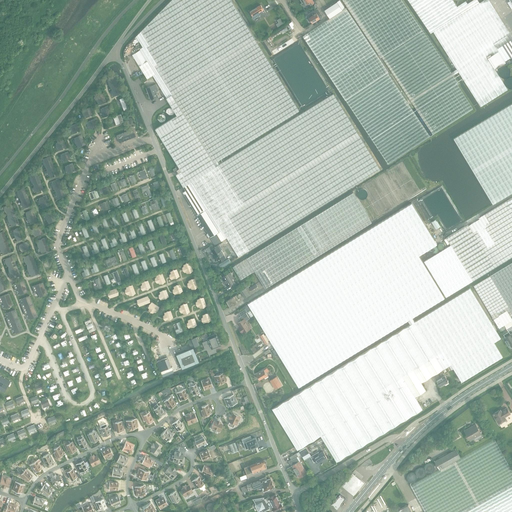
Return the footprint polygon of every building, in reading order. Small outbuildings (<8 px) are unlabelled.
[(143,48),(138,51),(145,61),(147,60),(155,74),(153,75),(167,98),(172,95),(188,121),(214,163),(252,140),(299,111),(284,87),(245,23),(230,0),(171,0),(159,12),(143,29),(136,37),(143,48)] [(507,90),(495,69),(488,58),(498,51),(505,61),(511,56),(511,37),(488,0),(483,0),(479,3),(477,0),(473,0),(467,4),(466,1),(457,7),(452,0),(407,0),(418,15),(430,34),(433,32),(453,64),(457,69),(451,73),(439,56),(417,23),(401,0),(342,0),(380,57),(381,57),(405,93),(433,135),(473,109),(457,84),(458,84),(453,76),(458,72),(481,107),(507,90)] [(337,2),(324,10),(330,18),(342,9),(337,2)] [(256,7),(250,11),(252,16),(254,19),(261,15),(263,13),(265,13),(262,8),(260,5),(256,7)] [(346,8),(345,8),(329,19),(303,36),(315,54),(342,96),(388,164),(409,151),(430,136),(398,88),(387,72),(388,72),(346,8)] [(318,17),(321,15),(317,8),(311,12),(313,16),(309,18),(312,24),(320,19),(318,17)] [(272,38),(288,26),(287,24),(270,36),(272,38)] [(147,79),(153,75),(155,74),(147,60),(145,61),(138,51),(132,55),(147,79)] [(506,63),(505,61),(498,51),(488,58),(495,69),(506,63)] [(508,72),(507,70),(506,69),(505,68),(504,67),(503,67),(502,68),(500,69),(499,70),(499,72),(499,73),(500,75),(501,76),(503,76),(504,76),(505,76),(506,75),(507,74),(508,72)] [(115,76),(108,79),(112,88),(118,86),(115,76)] [(155,98),(158,97),(156,91),(158,91),(156,84),(146,88),(148,93),(149,93),(151,99),(154,99),(155,99),(155,98)] [(118,86),(112,88),(114,96),(121,93),(118,86)] [(102,92),(95,95),(99,104),(106,101),(102,92)] [(208,208),(204,210),(218,232),(216,233),(217,234),(221,241),(226,238),(238,257),(330,200),(380,169),(356,131),(333,94),(250,145),(216,166),(204,174),(191,181),(208,208)] [(177,115),(155,129),(181,171),(176,174),(183,186),(187,184),(191,181),(204,174),(216,166),(214,163),(188,121),(172,95),(167,98),(177,115)] [(127,109),(123,97),(119,99),(123,110),(127,109)] [(511,192),(511,102),(453,139),(492,205),(511,192)] [(108,106),(101,109),(103,116),(110,113),(108,106)] [(89,107),(82,110),(85,117),(92,114),(89,107)] [(121,114),(113,117),(116,125),(124,122),(121,114)] [(131,118),(125,120),(127,125),(128,125),(129,127),(134,125),(131,118)] [(94,119),(87,122),(90,129),(97,126),(94,119)] [(77,123),(70,126),(73,133),(80,130),(77,123)] [(133,129),(116,135),(119,143),(136,136),(133,129)] [(81,135),(75,138),(78,147),(85,145),(81,135)] [(63,140),(56,143),(59,150),(66,147),(63,140)] [(68,152),(61,154),(64,161),(71,159),(68,152)] [(50,156),(43,159),(47,168),(54,166),(50,156)] [(72,163),(65,166),(68,173),(75,170),(72,163)] [(54,166),(47,168),(50,176),(57,173),(54,166)] [(37,172),(30,175),(34,184),(41,182),(37,172)] [(59,179),(52,181),(56,191),(63,188),(59,179)] [(183,186),(182,187),(185,191),(183,192),(197,215),(210,237),(216,233),(218,232),(204,210),(208,208),(191,181),(187,184),(183,186)] [(41,182),(34,184),(37,192),(44,189),(41,182)] [(147,185),(142,187),(143,191),(146,190),(148,196),(151,194),(147,185)] [(24,188),(17,191),(21,200),(28,198),(24,188)] [(63,188),(56,191),(58,198),(65,195),(63,188)] [(249,257),(233,267),(241,279),(243,278),(255,271),(257,275),(265,270),(273,283),(372,222),(353,192),(299,226),(249,257)] [(46,195),(39,198),(43,207),(50,205),(46,195)] [(28,198),(21,200),(24,208),(31,205),(28,198)] [(155,203),(151,205),(154,211),(159,208),(156,199),(154,200),(155,203)] [(450,245),(423,261),(445,296),(446,297),(511,256),(511,203),(509,199),(507,200),(479,218),(479,219),(483,226),(472,232),(468,225),(468,224),(446,238),(450,245)] [(107,201),(101,203),(103,210),(109,208),(107,201)] [(412,203),(248,303),(248,304),(278,353),(299,387),(408,320),(410,319),(412,318),(444,298),(419,256),(437,244),(433,239),(412,203)] [(12,204),(4,206),(7,214),(14,211),(12,204)] [(33,209),(26,212),(31,224),(37,221),(33,209)] [(14,211),(7,214),(12,226),(19,223),(14,211)] [(52,211),(45,213),(49,223),(56,220),(52,211)] [(123,222),(129,220),(127,213),(121,215),(123,222)] [(151,219),(147,221),(149,226),(148,227),(150,231),(155,229),(151,219)] [(435,229),(440,226),(436,219),(431,222),(435,229)] [(479,219),(468,225),(472,232),(483,226),(479,219)] [(142,222),(138,224),(140,230),(138,231),(140,235),(146,233),(142,222)] [(39,226),(33,229),(35,236),(42,234),(39,226)] [(131,234),(129,235),(130,239),(137,237),(133,227),(129,228),(131,234)] [(15,238),(17,241),(22,239),(17,228),(13,230),(13,233),(14,236),(15,238)] [(172,241),(179,238),(177,229),(170,231),(172,241)] [(75,241),(79,240),(75,230),(71,231),(75,241)] [(119,232),(121,238),(119,238),(121,243),(127,240),(123,230),(119,232)] [(217,234),(211,238),(215,245),(221,241),(217,234)] [(44,238),(37,241),(42,253),(49,250),(44,238)] [(6,239),(0,241),(0,245),(3,254),(11,251),(6,239)] [(96,241),(91,243),(94,253),(99,251),(96,241)] [(26,242),(19,245),(19,247),(19,249),(20,250),(22,252),(29,249),(26,242)] [(211,245),(209,246),(211,249),(211,250),(215,256),(213,257),(215,261),(217,260),(218,262),(225,258),(220,249),(221,249),(219,244),(213,248),(211,245)] [(85,257),(90,255),(86,245),(81,246),(85,257)] [(31,254),(24,257),(27,264),(34,261),(31,254)] [(13,256),(5,259),(8,266),(16,263),(13,256)] [(115,256),(105,260),(108,267),(117,263),(115,256)] [(229,258),(219,264),(221,268),(231,262),(229,258)] [(91,261),(93,268),(91,268),(92,273),(99,270),(95,260),(91,261)] [(34,261),(27,264),(32,276),(39,273),(34,261)] [(186,271),(192,269),(189,261),(183,263),(186,271)] [(485,306),(493,320),(498,316),(506,311),(511,320),(511,261),(495,272),(473,286),(485,306)] [(16,263),(8,266),(13,278),(20,275),(16,263)] [(178,265),(170,268),(172,272),(175,271),(177,277),(181,275),(178,265)] [(117,284),(122,283),(117,270),(113,272),(117,284)] [(265,270),(257,275),(263,285),(265,288),(273,283),(265,270)] [(163,272),(154,274),(157,284),(165,282),(163,272)] [(227,287),(234,283),(231,278),(233,277),(230,272),(221,278),(227,287)] [(97,284),(94,286),(95,290),(103,287),(99,277),(95,279),(97,284)] [(148,279),(141,282),(142,285),(140,286),(142,291),(151,287),(148,279)] [(23,280),(13,284),(15,290),(17,289),(20,295),(28,292),(23,280)] [(42,282),(32,286),(34,292),(37,291),(39,297),(47,294),(42,282)] [(249,294),(259,288),(256,284),(249,288),(247,286),(247,287),(244,282),(240,284),(243,289),(240,291),(244,298),(250,294),(249,294)] [(127,295),(135,293),(133,284),(125,286),(127,295)] [(109,298),(119,295),(117,288),(107,291),(109,298)] [(422,409),(415,397),(402,376),(435,356),(443,369),(451,365),(461,382),(479,371),(502,358),(492,340),(499,336),(484,311),(471,288),(442,305),(422,317),(414,322),(410,324),(372,348),(272,409),(297,450),(321,436),(322,438),(324,441),(336,462),(411,416),(422,409)] [(166,289),(159,291),(161,294),(159,295),(160,299),(169,297),(166,289)] [(8,293),(0,296),(0,303),(3,302),(5,308),(13,305),(8,293)] [(201,305),(205,304),(202,294),(195,296),(196,300),(200,299),(201,305)] [(23,303),(21,304),(22,307),(32,303),(29,295),(21,299),(23,303)] [(237,302),(239,301),(238,299),(236,295),(226,301),(229,306),(233,304),(237,302)] [(137,298),(138,305),(150,303),(149,296),(137,298)] [(189,310),(193,308),(190,299),(183,301),(184,305),(187,304),(189,310)] [(151,302),(147,309),(156,314),(159,306),(151,302)] [(32,303),(22,307),(25,314),(27,313),(30,319),(38,316),(32,303)] [(9,317),(6,318),(7,321),(18,317),(15,309),(7,313),(9,317)] [(171,309),(164,312),(165,315),(163,316),(164,320),(173,318),(171,309)] [(508,331),(511,328),(511,320),(506,311),(498,316),(493,320),(498,329),(505,325),(508,331)] [(239,327),(238,327),(242,333),(243,332),(243,333),(250,329),(245,321),(249,318),(246,313),(239,317),(241,321),(237,323),(239,327)] [(18,317),(7,321),(10,328),(13,327),(15,333),(23,330),(18,317)] [(265,344),(269,341),(263,332),(259,334),(265,344)] [(208,340),(204,341),(209,352),(214,350),(213,348),(220,346),(218,342),(219,342),(217,337),(216,338),(215,334),(207,337),(208,340)] [(194,338),(187,340),(190,348),(193,347),(193,348),(197,346),(194,338)] [(190,348),(175,354),(182,369),(199,362),(193,348),(193,347),(190,348)] [(420,383),(443,369),(435,356),(402,376),(415,397),(425,391),(420,383)] [(156,362),(160,371),(171,367),(168,358),(156,362)] [(264,378),(267,377),(268,376),(266,373),(268,371),(267,368),(256,374),(259,380),(264,377),(264,378)] [(444,384),(448,382),(444,375),(441,371),(437,373),(440,377),(436,379),(440,386),(444,384)] [(217,381),(218,384),(224,382),(221,374),(216,376),(218,381),(217,381)] [(0,386),(1,387),(0,388),(0,390),(4,393),(10,381),(0,376),(0,386)] [(276,376),(270,380),(275,389),(282,385),(276,376)] [(204,388),(212,385),(210,379),(202,382),(204,388)] [(191,382),(188,383),(188,384),(189,386),(189,387),(190,386),(193,394),(199,392),(195,384),(194,383),(193,383),(192,383),(191,382)] [(178,392),(182,400),(187,397),(184,389),(178,392)] [(231,395),(226,398),(229,406),(235,403),(231,395)] [(2,399),(0,399),(0,402),(1,403),(2,406),(13,403),(12,399),(10,400),(9,396),(3,398),(2,398),(2,399)] [(165,400),(170,408),(175,404),(170,397),(165,400)] [(157,404),(153,407),(154,409),(154,410),(159,416),(164,412),(158,406),(157,404)] [(205,415),(210,413),(207,405),(202,407),(205,415)] [(505,417),(510,414),(506,408),(501,411),(501,409),(492,414),(498,423),(505,419),(505,417)] [(11,414),(6,416),(8,419),(10,418),(12,421),(22,416),(21,413),(19,414),(18,411),(12,413),(11,413),(11,414)] [(147,423),(153,421),(149,412),(143,415),(147,423)] [(196,419),(194,413),(191,415),(191,413),(188,415),(188,416),(186,417),(188,422),(191,421),(191,422),(194,421),(193,420),(196,419)] [(229,422),(228,425),(233,428),(235,424),(236,421),(236,422),(238,419),(237,419),(238,416),(233,413),(232,416),(231,416),(229,418),(230,419),(229,422)] [(45,422),(40,424),(42,427),(44,426),(46,429),(56,425),(55,421),(53,422),(52,419),(46,421),(45,422)] [(178,419),(172,424),(177,431),(183,426),(178,419)] [(220,430),(222,424),(219,423),(220,422),(217,421),(216,422),(214,421),(211,427),(214,428),(217,429),(220,430)] [(29,426),(28,427),(31,439),(35,438),(35,435),(36,435),(33,422),(28,424),(29,426)] [(106,423),(100,426),(101,428),(105,436),(110,434),(107,426),(106,423)] [(15,425),(3,430),(5,435),(8,433),(8,435),(20,430),(18,425),(16,426),(15,425)] [(470,440),(481,434),(475,425),(465,431),(470,440)] [(161,435),(163,437),(164,436),(168,440),(172,436),(165,430),(161,435)] [(94,431),(89,433),(93,442),(98,439),(94,431)] [(12,439),(7,441),(9,445),(11,444),(12,447),(23,442),(21,439),(20,440),(18,436),(13,439),(11,439),(12,439)] [(248,436),(241,439),(245,449),(248,448),(248,449),(258,445),(255,437),(249,440),(248,436)] [(87,445),(86,444),(83,437),(77,440),(81,447),(87,445)] [(195,441),(197,447),(206,443),(203,437),(195,441)] [(321,438),(310,445),(312,448),(323,441),(321,438)] [(511,511),(511,470),(494,439),(460,458),(439,470),(410,486),(424,511),(511,511)] [(70,453),(76,450),(72,442),(66,445),(70,453)] [(235,442),(229,445),(232,453),(238,451),(235,442)] [(127,452),(130,453),(133,446),(125,443),(123,448),(128,451),(127,452)] [(156,443),(155,444),(154,445),(153,444),(152,447),(153,448),(151,450),(156,453),(158,451),(160,449),(159,449),(161,446),(156,443)] [(58,457),(63,454),(59,446),(54,449),(58,457)] [(306,447),(299,451),(302,457),(309,453),(306,447)] [(109,448),(102,452),(104,457),(112,453),(109,448)] [(434,461),(439,470),(460,458),(456,449),(434,461)] [(208,450),(200,453),(202,459),(210,456),(208,450)] [(315,459),(319,465),(328,459),(323,451),(319,453),(318,451),(310,456),(312,460),(315,459)] [(47,465),(52,462),(48,453),(43,456),(47,465)] [(174,454),(173,462),(175,463),(175,462),(184,464),(185,458),(182,457),(183,455),(180,455),(180,453),(177,453),(177,454),(174,454)] [(245,463),(250,460),(247,453),(242,455),(245,463)] [(289,461),(292,466),(298,477),(299,477),(299,478),(301,477),(303,475),(302,475),(306,472),(299,461),(300,461),(297,456),(298,456),(296,453),(289,457),(291,460),(289,461)] [(94,457),(94,456),(91,457),(91,458),(89,459),(92,465),(94,463),(95,464),(97,463),(97,462),(99,461),(97,455),(94,457)] [(120,455),(117,462),(124,466),(128,458),(120,455)] [(142,461),(150,465),(153,460),(152,459),(149,458),(145,456),(142,461)] [(265,464),(266,462),(265,461),(263,460),(244,468),(246,475),(252,472),(252,473),(266,468),(265,464)] [(31,464),(36,471),(41,468),(36,461),(31,464)] [(83,461),(76,465),(80,472),(87,469),(83,461)] [(436,468),(436,467),(435,466),(434,465),(433,464),(432,464),(431,463),(429,464),(427,465),(426,467),(426,468),(426,470),(427,472),(429,473),(430,473),(432,473),(433,472),(434,472),(435,471),(435,470),(436,468)] [(204,466),(201,471),(210,475),(212,470),(204,466)] [(172,477),(176,472),(174,470),(174,469),(172,467),(171,468),(169,467),(165,471),(168,473),(167,474),(169,475),(170,475),(172,477)] [(27,480),(32,476),(25,469),(21,474),(27,480)] [(66,470),(64,471),(68,478),(70,477),(71,480),(77,477),(72,469),(67,472),(66,470)] [(141,469),(138,477),(146,480),(149,472),(141,469)] [(427,473),(426,471),(425,470),(425,469),(424,469),(423,469),(422,469),(420,469),(419,470),(418,470),(418,472),(418,473),(418,475),(419,476),(420,477),(421,478),(422,478),(423,478),(424,477),(425,477),(426,475),(427,473)] [(364,482),(352,473),(342,485),(353,495),(364,482)] [(418,479),(418,477),(417,475),(415,474),(413,474),(412,474),(411,474),(410,475),(409,476),(409,477),(408,478),(409,480),(409,482),(410,482),(411,483),(413,483),(414,483),(415,483),(416,483),(417,482),(418,481),(418,479)] [(58,475),(56,476),(55,475),(52,476),(53,477),(50,479),(53,484),(56,483),(59,482),(58,482),(61,480),(58,475)] [(199,477),(192,481),(197,488),(199,487),(200,489),(205,486),(203,484),(204,484),(199,477)] [(251,483),(246,485),(248,490),(254,489),(254,488),(261,486),(263,491),(263,492),(272,488),(273,489),(274,488),(274,487),(274,486),(272,485),(271,482),(271,480),(271,479),(270,479),(270,478),(266,479),(265,477),(259,479),(259,480),(251,483)] [(0,483),(2,485),(2,486),(5,487),(5,486),(8,486),(10,481),(7,480),(7,479),(5,479),(4,479),(1,478),(0,482),(0,483)] [(22,484),(17,482),(14,490),(20,492),(22,484)] [(44,485),(40,489),(48,495),(51,490),(44,485)] [(138,495),(145,494),(145,491),(144,491),(142,485),(137,487),(138,495)] [(192,490),(189,485),(186,487),(186,486),(183,487),(184,488),(181,490),(184,495),(187,493),(187,494),(189,493),(189,492),(192,490)] [(175,491),(170,494),(174,502),(180,499),(175,491)] [(263,498),(252,499),(254,503),(258,510),(259,511),(261,511),(263,511),(264,511),(262,509),(265,507),(264,505),(266,504),(267,506),(268,505),(268,506),(278,501),(278,500),(278,499),(278,498),(277,497),(276,497),(275,494),(269,497),(264,499),(263,498)] [(346,499),(340,494),(337,498),(336,498),(336,499),(331,505),(337,510),(344,502),(344,501),(346,499)] [(120,501),(118,495),(109,499),(111,504),(120,501)] [(35,497),(33,502),(42,506),(44,500),(35,497)] [(167,503),(164,498),(157,502),(159,507),(167,503)] [(101,509),(106,507),(103,499),(97,501),(101,509)] [(265,507),(262,509),(264,511),(269,509),(270,509),(272,508),(274,511),(282,507),(282,506),(282,505),(281,503),(280,503),(280,502),(279,502),(278,501),(268,506),(268,505),(267,506),(266,504),(264,505),(265,507)] [(206,506),(206,508),(206,510),(207,511),(208,511),(212,511),(214,511),(215,510),(215,508),(215,506),(214,505),(212,504),(211,503),(209,504),(207,505),(206,506)]
